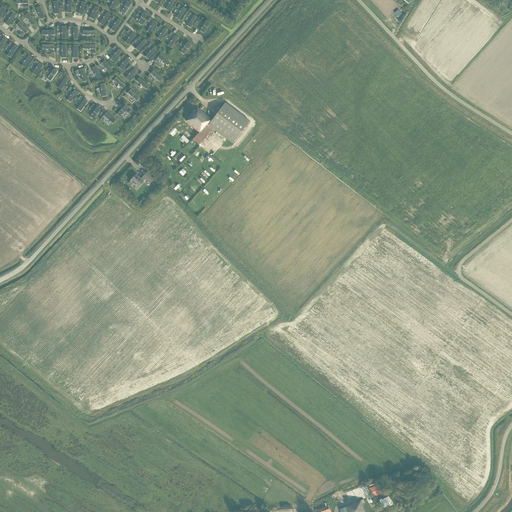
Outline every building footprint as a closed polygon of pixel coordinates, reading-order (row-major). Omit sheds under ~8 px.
[(112,3),(109,8),(113,10),(119,0),(114,0),(113,2),(112,2),(112,3)] [(169,11),(176,1),(174,0),(170,0),(168,3),(169,3),(167,6),(167,5),(166,6),(167,6),(165,9),(169,11)] [(125,14),(132,4),(128,1),(125,6),(123,9),(123,10),(121,12),(125,14)] [(45,18),(40,7),(36,9),(38,14),(39,16),(39,17),(40,17),(41,20),(45,18)] [(92,12),(89,18),(93,20),(99,8),(95,7),(93,11),(92,12)] [(180,20),(186,10),(183,7),(179,12),(180,12),(178,14),(177,15),(178,15),(176,18),(180,20)] [(103,25),(110,15),(106,12),(103,17),(102,20),(102,19),(101,20),(100,23),(103,25)] [(141,25),(148,15),(144,12),(141,17),(139,20),(138,20),(139,21),(137,23),(141,25)] [(9,26),(16,16),(12,13),(9,18),(8,21),(7,20),(7,21),(6,24),(9,26)] [(35,24),(28,13),(25,16),(28,21),(28,20),(29,23),(30,24),(31,26),(35,24)] [(191,28),(197,18),(194,15),(190,20),(191,20),(189,23),(189,22),(188,23),(189,23),(187,26),(191,28)] [(114,32),(121,22),(117,19),(114,24),(113,26),(112,26),(112,27),(111,29),(114,32)] [(203,33),(210,23),(206,20),(203,25),(202,28),(201,28),(201,29),(200,31),(203,33)] [(150,33),(157,23),(153,21),(150,25),(150,26),(149,28),(148,29),(147,31),(150,33)] [(28,31),(20,22),(16,25),(20,30),(20,29),(22,31),(22,32),(23,32),(25,34),(28,31)] [(160,40),(168,31),(164,28),(160,32),(161,33),(159,35),(159,34),(158,35),(157,38),(160,40)] [(128,45),(136,35),(133,33),(129,37),(127,39),(126,40),(127,40),(125,42),(128,45)] [(171,48),(178,38),(175,36),(171,40),(170,43),(170,42),(169,43),(168,45),(171,48)] [(139,51),(147,42),(144,39),(140,44),(138,46),(138,45),(137,46),(135,48),(139,51)] [(183,55),(191,45),(187,42),(184,47),(182,49),(181,50),(182,50),(180,52),(183,55)] [(11,58),(18,48),(14,45),(10,50),(11,50),(9,52),(8,53),(9,53),(7,55),(11,58)] [(148,59),(157,50),(153,47),(149,51),(149,52),(148,54),(147,53),(147,54),(145,56),(148,59)] [(114,54),(110,59),(113,62),(122,52),(118,49),(115,53),(114,54)] [(170,62),(161,54),(158,58),(162,61),(164,63),(165,64),(167,66),(170,62)] [(25,68),(32,58),(28,55),(25,60),(24,63),(23,62),(23,63),(22,66),(25,68)] [(122,64),(119,67),(122,70),(130,61),(127,58),(123,63),(122,64)] [(105,61),(101,63),(105,68),(105,69),(106,69),(109,73),(113,71),(105,61)] [(36,76),(43,66),(39,63),(36,68),(34,70),(33,71),(34,71),(32,73),(36,76)] [(96,66),(92,68),(95,74),(94,74),(95,75),(97,80),(101,78),(96,66)] [(129,81),(137,72),(134,68),(130,73),(128,75),(127,75),(127,76),(125,78),(129,81)] [(50,82),(57,72),(54,69),(50,74),(49,76),(48,77),(47,79),(50,82)] [(162,79),(153,70),(150,74),(154,78),(155,77),(157,79),(156,80),(157,80),(159,82),(162,79)] [(125,85),(116,77),(113,81),(117,85),(118,84),(120,86),(119,86),(120,87),(122,89),(125,85)] [(62,90),(69,80),(65,78),(62,82),(60,85),(60,84),(60,85),(58,88),(62,90)] [(149,86),(139,78),(136,81),(141,85),(143,87),(143,88),(144,87),(146,89),(149,86)] [(71,102),(78,92),(74,90),(71,95),(69,97),(68,98),(69,98),(67,100),(71,102)] [(139,98),(130,90),(127,93),(132,97),(134,99),(134,100),(135,99),(137,101),(139,98)] [(81,111),(88,101),(84,99),(80,103),(81,104),(79,106),(78,106),(79,107),(77,109),(81,111)] [(193,139),(200,146),(203,149),(209,142),(205,138),(213,129),(232,144),(249,121),(225,103),(211,120),(197,107),(185,121),(198,133),(193,139)] [(128,109),(125,105),(116,114),(120,117),(122,115),(122,116),(122,115),(124,113),(128,109)] [(94,120),(101,110),(97,107),(93,112),(94,112),(92,114),(91,115),(92,115),(90,117),(94,120)] [(115,121),(106,113),(103,116),(108,120),(110,121),(110,122),(111,122),(113,124),(115,121)] [(142,177),(141,179),(136,175),(130,181),(138,188),(145,180),(150,184),(154,180),(151,176),(153,174),(149,170),(147,172),(146,172),(142,177)] [(373,497),(382,495),(379,486),(371,488),(373,497)] [(393,505),(389,497),(382,500),(382,499),(379,501),(383,509),(389,506),(389,507),(393,505)] [(339,510),(340,511),(365,511),(362,504),(365,503),(364,500),(350,504),(351,506),(339,510)] [(315,511),(330,511),(328,506),(327,503),(322,505),(323,508),(315,511)]
